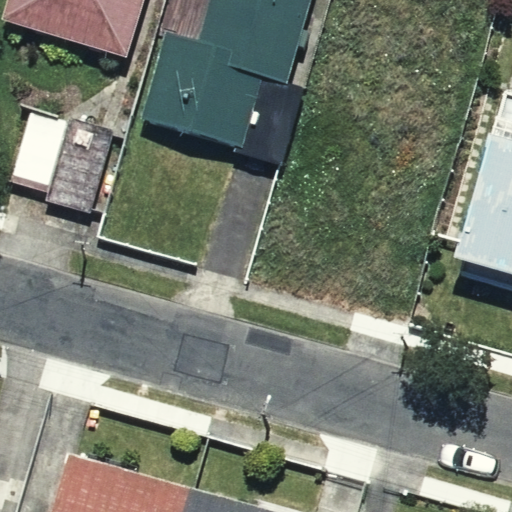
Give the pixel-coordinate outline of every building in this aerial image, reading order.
[(18,0),(6,35),(135,75),(157,0),(18,0)] [(222,0),(206,52),(176,43),(148,135),(288,178),(312,101),(294,95),(322,0),(222,0)] [(511,86),(479,77),(427,255),(511,279),(511,86)] [(113,141),(11,110),(0,144),(0,191),(89,218),(113,141)] [(284,511),(52,450),(35,511),(284,511)]
